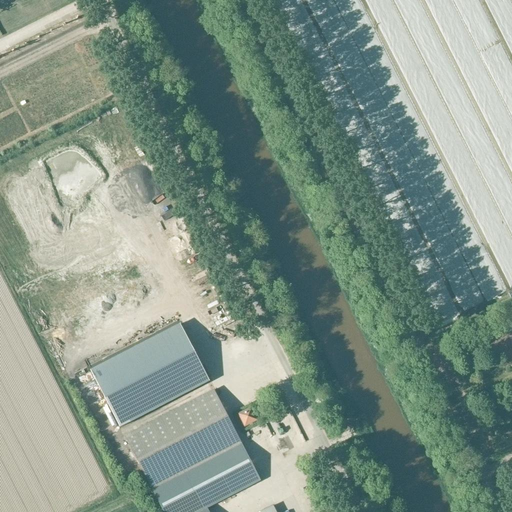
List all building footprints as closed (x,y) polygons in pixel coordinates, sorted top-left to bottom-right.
[(29,23),(32,31),(41,28),(38,19),(29,23)] [(171,260),(187,252),(184,247),(168,254),(171,260)] [(209,382),(196,355),(180,325),(90,371),(120,428),(209,382)] [(82,364),(94,358),(92,354),(80,359),(82,364)] [(214,390),(123,436),(162,511),(208,511),(207,508),(260,481),(214,390)] [(241,424),(242,427),(244,426),(256,421),(250,409),(238,415),(243,423),(241,424)] [(285,454),(260,466),(262,471),(287,459),(285,454)]
